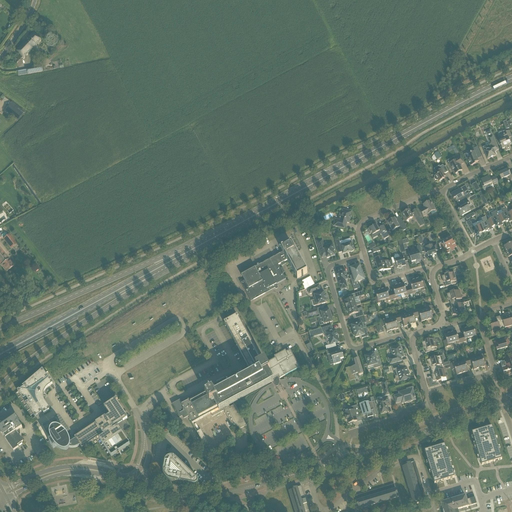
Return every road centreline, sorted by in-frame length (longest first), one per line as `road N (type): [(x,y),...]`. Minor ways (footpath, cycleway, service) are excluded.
road 1 (primary): [(202,245),(511,76)]
road 2 (primary): [(202,245),(0,327)]
road 3 (primary): [(0,389),(152,272)]
road 4 (residential): [(413,338),(357,346),(347,340),(329,269),(364,255)]
road 5 (primary): [(0,354),(152,272)]
road 6 (residential): [(324,511),(381,468),(410,457),(420,462),(433,507)]
road 7 (residential): [(425,390),(491,371),(477,318)]
road 8 (residential): [(364,255),(358,233),(365,219),(442,192)]
